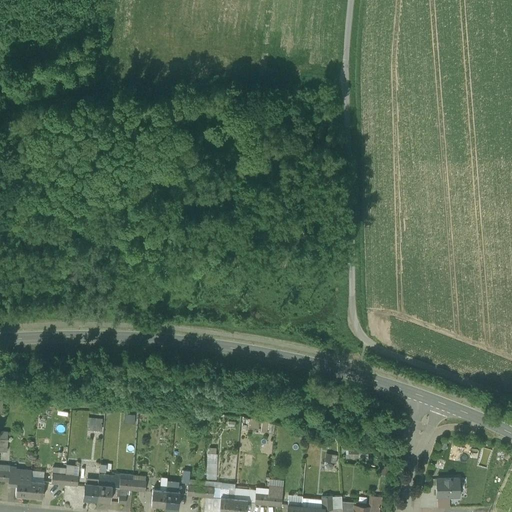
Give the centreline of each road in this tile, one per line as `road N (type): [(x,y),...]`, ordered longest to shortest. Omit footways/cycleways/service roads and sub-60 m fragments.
road 1 (unclassified): [(511,400),(366,343),(353,322),(343,72),(348,0)]
road 2 (tertiary): [(431,400),(234,349),(92,337),(0,340)]
